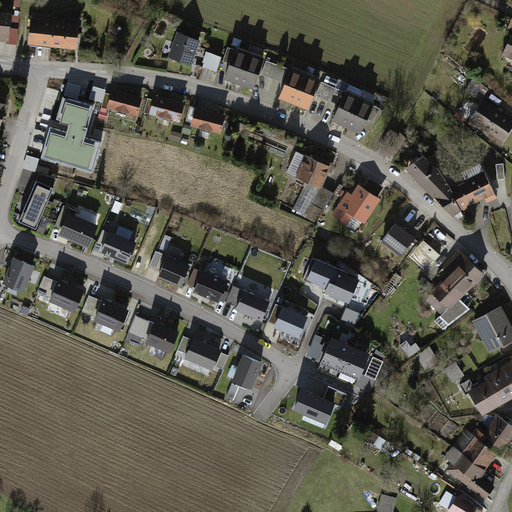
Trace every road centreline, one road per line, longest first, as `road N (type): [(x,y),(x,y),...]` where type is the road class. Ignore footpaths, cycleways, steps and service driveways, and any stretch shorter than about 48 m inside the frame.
road 1 (residential): [(511,277),(416,190),(310,129),(161,78),(37,70)]
road 2 (residential): [(0,230),(113,274),(299,368),(276,415)]
road 3 (residential): [(37,70),(0,220)]
